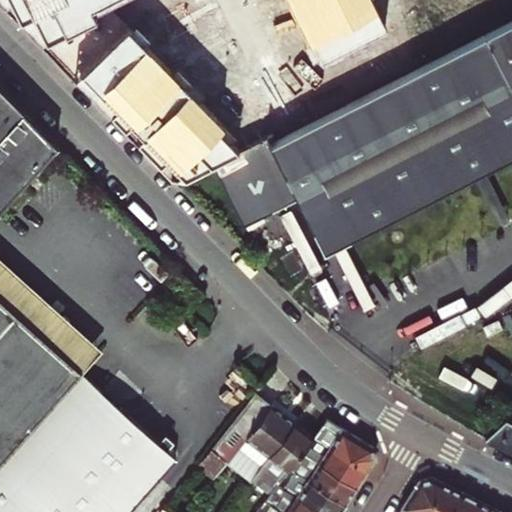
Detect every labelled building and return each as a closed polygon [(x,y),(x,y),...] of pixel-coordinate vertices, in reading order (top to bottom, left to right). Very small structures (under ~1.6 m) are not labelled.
[(214,164),(244,149),(212,117),(217,112),(112,5),(109,0),(0,0),(87,88),(132,134),(171,175),(187,178),(214,164)] [(291,0),(317,50),(381,18),(372,0),(291,0)] [(511,17),(464,42),(461,36),(244,149),(214,164),(246,224),(300,196),(328,250),(511,154),(511,17)] [(0,206),(55,145),(0,88),(0,206)] [(492,171),(479,177),(498,217),(511,211),(492,171)] [(0,297),(79,370),(98,348),(0,258),(0,297)] [(0,457),(21,434),(79,370),(0,297),(0,457)] [(0,511),(124,511),(129,507),(173,457),(165,449),(172,441),(164,434),(156,441),(79,370),(21,434),(0,457),(0,511)] [(250,479),(293,422),(254,392),(197,466),(213,478),(226,461),(250,479)] [(511,410),(484,436),(511,448),(511,410)] [(374,458),(370,446),(325,418),(313,435),(366,471),(374,458)] [(296,458),(301,451),(312,436),(293,422),(250,479),(270,494),(276,485),(289,468),(296,458)] [(355,488),(366,471),(313,435),(312,436),(301,451),(319,464),(355,488)] [(344,505),(355,488),(319,464),(315,471),(296,458),(289,468),(344,505)] [(317,511),(339,511),(344,505),(289,468),(276,485),(317,511)] [(425,511),(440,482),(430,477),(418,482),(398,511),(425,511)] [(450,511),(460,492),(440,482),(425,511),(450,511)] [(282,511),(317,511),(276,485),(270,494),(265,500),(282,511)] [(475,511),(480,502),(460,492),(450,511),(475,511)] [(282,511),(265,500),(264,502),(254,511),(282,511)] [(496,511),(497,511),(480,502),(475,511),(496,511)]
